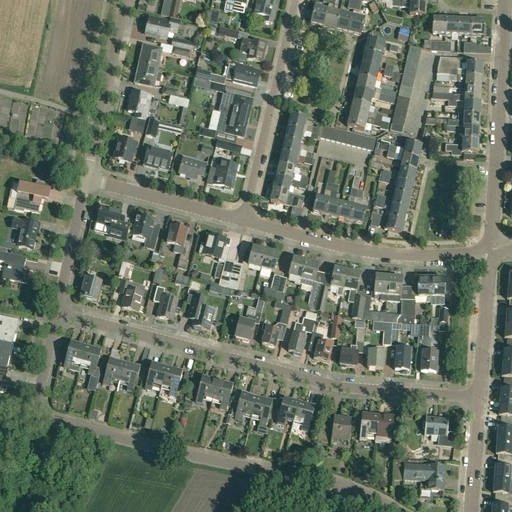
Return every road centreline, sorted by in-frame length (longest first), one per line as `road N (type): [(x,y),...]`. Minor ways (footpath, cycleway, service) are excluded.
road 1 (residential): [(479,401),(308,382),(55,312)]
road 2 (residential): [(388,511),(321,485),(34,413)]
road 3 (residential): [(247,224),(299,0)]
road 4 (residential): [(490,248),(505,23)]
road 5 (residential): [(490,248),(382,255),(303,237)]
road 6 (residential): [(88,178),(124,0)]
road 7 (residential): [(247,224),(88,178)]
road 8 (residential): [(479,401),(488,274),(497,260)]
road 9 (residential): [(55,312),(88,178)]
road 10 (residential): [(303,237),(324,149),(368,160)]
